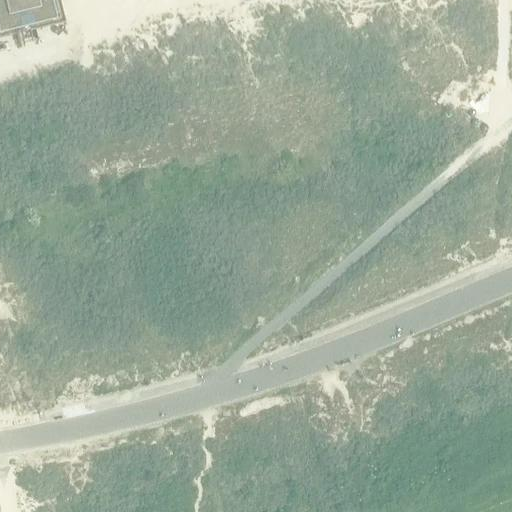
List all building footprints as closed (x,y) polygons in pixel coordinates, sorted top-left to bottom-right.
[(45,0),(0,0),(0,16),(47,5),(45,0)] [(199,0),(194,0),(191,1),(200,32),(208,30),(199,0)] [(226,0),(218,0),(225,26),(233,24),(226,0)] [(254,0),(246,0),(252,19),(259,17),(254,0)] [(292,0),(284,0),(287,9),(295,7),(292,0)] [(147,3),(139,5),(147,36),(155,34),(147,3)] [(121,10),(112,13),(120,43),(128,41),(121,10)] [(95,16),(86,18),(95,49),(104,47),(95,16)]
